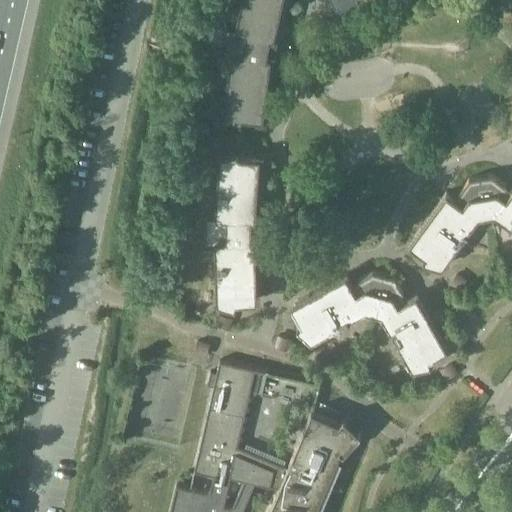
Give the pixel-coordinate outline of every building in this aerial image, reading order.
[(240,0),(235,28),(225,26),(221,52),(230,53),(223,114),(241,122),(242,121),(241,120),(243,117),(260,117),(261,108),(265,109),(270,64),(266,64),(270,37),(272,27),(276,28),(282,0),(240,0)] [(211,128),(224,134),(214,137),(217,149),(231,145),(228,133),(224,134),(229,123),(216,117),(211,128)] [(239,155),(237,151),(238,150),(238,149),(219,154),(215,215),(205,214),(205,241),(214,240),(216,302),(235,307),(236,306),(234,306),(236,302),(253,300),(253,291),(257,290),(255,246),(251,246),(252,209),(256,209),(260,164),(256,164),(256,155),(239,155)] [(503,187),(506,183),(492,173),(469,176),(459,190),(463,193),(458,199),(446,191),(414,234),(418,237),(412,244),(426,254),(425,259),(424,258),(424,260),(442,266),(479,215),(495,213),(511,225),(511,187),(509,191),(503,187)] [(404,290),(395,276),(373,269),(358,278),(361,282),(354,286),(346,273),(299,300),(301,303),(293,308),(302,323),(299,327),(298,326),(297,327),(311,340),(366,309),(382,314),(413,368),(432,364),(431,362),(430,362),(429,358),(444,349),(440,341),(443,339),(416,292),(403,300),(399,293),(404,290)] [(465,279),(457,273),(450,283),(458,289),(465,279)] [(229,329),(232,319),(219,315),(217,326),(229,329)] [(290,340),(288,339),(278,335),(275,345),(287,350),(290,340)] [(205,356),(208,343),(198,340),(195,353),(205,356)] [(176,484),(169,511),(242,511),(255,481),(279,486),(268,511),(314,511),(318,505),(339,455),(341,449),(343,452),(361,432),(351,423),(344,416),(340,421),(319,412),(314,410),(312,409),(288,465),(238,444),(250,391),(256,392),(261,370),(265,371),(265,370),(223,360),(220,359),(217,372),(211,370),(210,373),(208,384),(214,385),(195,465),(194,470),(190,487),(176,484)] [(456,372),(452,363),(441,369),(446,378),(456,372)]
